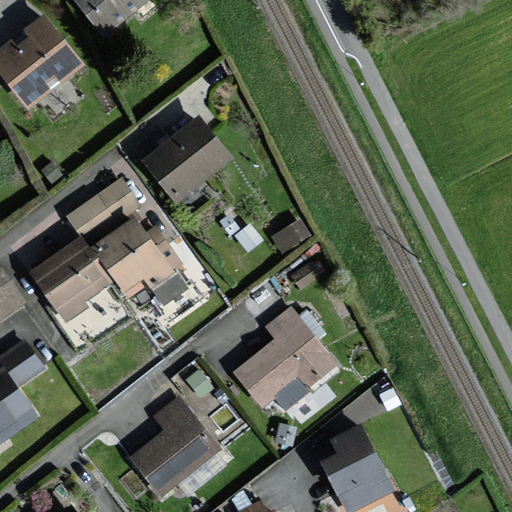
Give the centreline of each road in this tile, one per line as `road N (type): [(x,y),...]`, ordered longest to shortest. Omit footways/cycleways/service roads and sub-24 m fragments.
road 1 (unclassified): [(511,345),(336,0)]
road 2 (residential): [(249,304),(0,503)]
